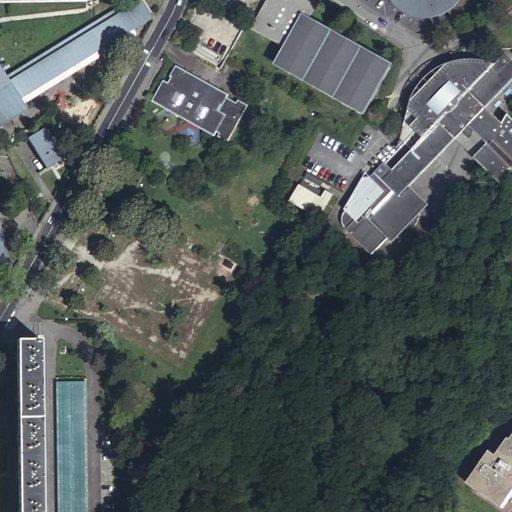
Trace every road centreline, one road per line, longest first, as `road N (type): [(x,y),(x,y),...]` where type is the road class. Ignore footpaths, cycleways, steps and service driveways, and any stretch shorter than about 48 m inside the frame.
road 1 (unclassified): [(176,0),(0,318)]
road 2 (residential): [(95,511),(104,370),(86,342),(62,330)]
road 3 (residential): [(49,327),(48,511)]
